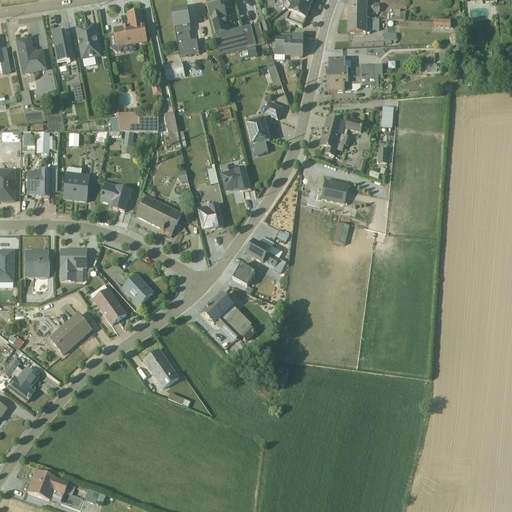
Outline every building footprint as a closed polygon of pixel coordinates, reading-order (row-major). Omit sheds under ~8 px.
[(257,58),(254,49),(265,46),(265,45),(258,26),(229,33),(227,26),(231,25),(228,15),(225,16),(224,12),(232,10),(229,0),(219,0),(218,0),(217,0),(205,3),(204,4),(219,58),(246,51),(249,60),(257,58)] [(272,0),(274,8),(282,7),(287,6),(290,10),(285,22),(301,29),(314,0),(272,0)] [(394,11),(405,9),(403,0),(379,0),(382,13),(394,11)] [(348,7),(348,21),(366,21),(367,14),(379,14),(379,6),(357,5),(357,7),(348,7)] [(190,34),(186,10),(171,13),(179,59),(199,56),(196,42),(188,43),(186,34),(190,34)] [(399,12),(393,12),(393,21),(404,22),(405,14),(400,14),(399,12)] [(120,54),(122,48),(146,44),(141,14),(127,16),(129,27),(113,30),(114,36),(108,37),(110,51),(115,55),(120,54)] [(348,21),(348,35),(366,36),(366,35),(369,35),(369,33),(378,33),(378,21),(348,21)] [(451,27),(451,24),(433,23),(433,32),(450,33),(450,27),(451,27)] [(94,28),(76,31),(82,62),(84,69),(95,67),(94,60),(100,59),(94,28)] [(56,66),(69,64),(65,42),(63,43),(61,34),(51,36),(56,66)] [(275,39),(274,62),(284,63),(284,58),(302,59),(303,38),(292,37),(291,40),(275,39)] [(26,40),(23,40),(23,41),(15,43),(22,77),(45,72),(46,72),(43,52),(31,54),(28,40),(26,40)] [(343,49),(343,58),(383,57),(382,48),(343,49)] [(0,73),(1,74),(1,77),(10,75),(5,50),(0,50),(0,73)] [(448,60),(448,54),(445,54),(445,53),(438,53),(439,62),(445,62),(445,60),(448,60)] [(181,63),(163,67),(166,82),(184,78),(181,63)] [(382,78),(382,77),(381,66),(358,67),(358,71),(350,71),(350,63),(329,64),(329,74),(327,75),(327,80),(382,78)] [(273,69),(267,71),(274,90),(280,88),(273,69)] [(327,80),(328,95),(355,94),(360,90),(360,89),(369,88),(370,89),(378,89),(377,79),(379,79),(379,78),(327,80)] [(71,87),(75,103),(83,101),(79,85),(71,87)] [(159,87),(151,89),(153,99),(161,97),(159,87)] [(28,93),(20,94),(22,108),(24,107),(25,110),(27,109),(26,107),(30,106),(28,93)] [(50,103),(44,96),(40,99),(46,107),(50,103)] [(4,106),(16,105),(15,101),(3,103),(3,97),(0,97),(0,111),(4,111),(4,106)] [(277,122),(281,111),(267,105),(262,117),(263,117),(261,122),(247,126),(252,147),(269,143),(268,139),(265,138),(273,121),(277,122)] [(382,109),(381,130),(392,130),(393,110),(382,109)] [(119,134),(157,135),(157,119),(136,119),(136,115),(116,115),(119,134)] [(167,135),(177,136),(173,115),(163,117),(167,135)] [(117,120),(110,122),(112,134),(119,134),(117,120)] [(347,132),(360,135),(362,125),(347,121),(346,125),(327,120),(319,148),(319,149),(326,151),(325,156),(334,159),(336,152),(340,153),(342,147),(348,149),(351,140),(345,139),(347,132)] [(177,135),(181,150),(186,149),(183,133),(177,135)] [(48,151),(54,151),(54,143),(51,143),(51,139),(48,139),(48,135),(36,135),(35,148),(35,146),(33,146),(33,140),(31,139),(31,138),(30,138),(30,134),(24,134),(24,135),(22,135),(23,137),(21,138),(21,154),(35,154),(36,156),(48,156),(48,151)] [(105,147),(107,135),(97,134),(94,144),(94,145),(105,147)] [(121,155),(130,156),(131,149),(130,149),(131,145),(132,145),(133,135),(125,134),(123,144),(124,144),(124,147),(122,147),(121,155)] [(79,148),(79,135),(69,135),(69,148),(79,148)] [(167,135),(171,153),(181,151),(177,136),(167,135)] [(377,151),(377,165),(388,165),(387,151),(377,151)] [(240,194),(249,192),(243,170),(228,174),(226,166),(219,168),(226,193),(239,190),(240,194)] [(81,171),(67,169),(63,202),(86,204),(89,178),(80,177),(81,171)] [(207,172),(210,187),(218,186),(214,170),(207,172)] [(0,172),(0,203),(12,204),(13,172),(0,172)] [(26,174),(26,197),(41,197),(41,200),(49,200),(49,195),(56,195),(56,172),(40,172),(39,174),(26,174)] [(321,203),(344,208),(347,188),(325,183),(321,203)] [(111,210),(124,214),(127,203),(129,203),(132,193),(105,185),(100,204),(112,207),(111,210)] [(148,199),(146,203),(138,219),(159,230),(160,228),(163,230),(162,232),(163,233),(165,230),(172,234),(169,239),(168,238),(169,239),(181,216),(148,199)] [(215,231),(222,230),(217,207),(198,211),(203,232),(214,229),(215,231)] [(288,238),(279,233),(276,239),(285,244),(288,238)] [(260,247),(253,243),(245,257),(262,267),(264,264),(274,270),(273,272),(279,276),(285,266),(278,262),(282,255),(271,249),(273,245),(264,240),(260,247)] [(85,271),(86,253),(61,252),(60,284),(75,285),(75,283),(82,283),(82,271),(85,271)] [(0,290),(12,290),(12,254),(0,253),(0,290)] [(47,255),(24,254),(24,280),(47,281),(47,255)] [(254,275),(240,267),(232,281),(247,289),(244,294),(249,297),(252,292),(246,288),(254,275)] [(152,296),(136,279),(123,291),(139,308),(152,296)] [(103,288),(90,298),(111,327),(125,317),(107,292),(106,292),(103,288)] [(17,303),(12,298),(8,301),(12,307),(17,303)] [(221,298),(203,316),(214,327),(215,327),(233,346),(240,339),(246,345),(255,335),(249,329),(251,327),(221,298)] [(62,357),(91,333),(76,316),(48,340),(62,357)] [(23,346),(17,341),(12,346),(18,352),(23,346)] [(4,346),(1,350),(9,356),(13,352),(4,346)] [(163,392),(178,381),(158,353),(143,363),(163,392)] [(279,410),(288,363),(276,361),(272,384),(276,385),(275,392),(270,391),(267,408),(279,410)] [(5,390),(25,405),(30,398),(26,395),(37,380),(24,370),(21,373),(16,369),(19,366),(17,364),(9,364),(8,366),(4,365),(1,369),(4,371),(1,375),(8,380),(10,378),(12,380),(5,390)] [(184,402),(169,396),(167,401),(182,408),(184,402)] [(63,497),(67,486),(35,474),(27,495),(58,507),(62,497),(63,497)] [(88,492),(83,502),(94,507),(96,504),(102,506),(104,501),(98,498),(99,496),(88,492)]
